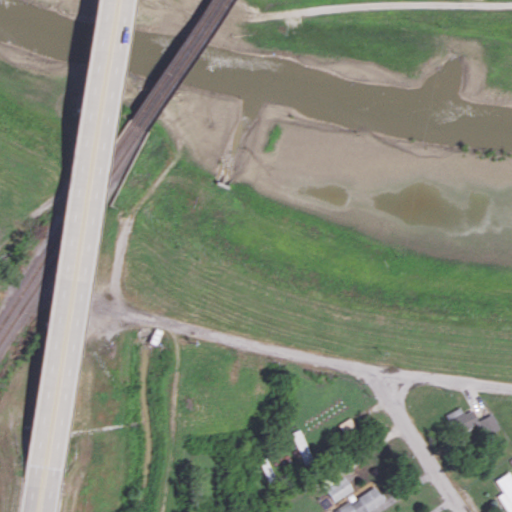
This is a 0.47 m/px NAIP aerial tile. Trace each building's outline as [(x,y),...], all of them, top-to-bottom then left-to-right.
[(441,414),(455,448),(457,447),(453,436),(477,426),(470,408),(460,412),(458,407),(441,414)] [(483,434),(497,428),(490,413),(476,420),(483,434)] [(494,479),(501,492),(496,495),(505,511),(511,511),(511,478),(508,471),(494,479)] [(330,502),(351,490),(342,476),(332,482),(327,473),(317,479),(330,502)] [(360,511),(381,500),(373,486),(330,511),(328,511),(326,511),(360,511)]
